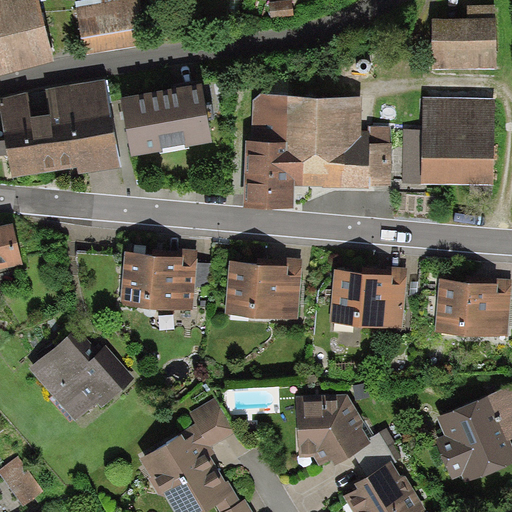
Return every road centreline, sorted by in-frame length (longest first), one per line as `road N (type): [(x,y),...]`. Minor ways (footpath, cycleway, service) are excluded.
road 1 (residential): [(511,241),(0,199)]
road 2 (residential): [(0,85),(240,44),(318,26),(379,0)]
